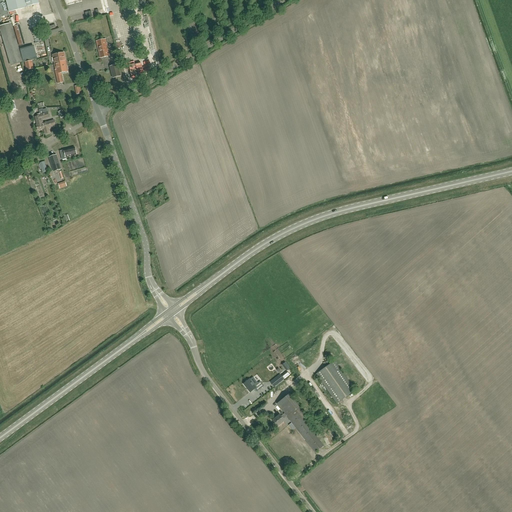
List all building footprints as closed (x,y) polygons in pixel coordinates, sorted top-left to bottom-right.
[(5,0),(9,12),(28,7),(27,6),(39,4),(38,0),(5,0)] [(101,9),(89,12),(91,19),(103,16),(101,9)] [(11,23),(0,26),(0,29),(10,66),(23,62),(11,23)] [(20,46),(27,44),(23,24),(16,26),(20,46)] [(109,56),(105,39),(96,42),(100,58),(109,56)] [(53,55),(55,65),(63,63),(63,64),(66,63),(64,53),(53,55)] [(32,61),(25,62),(27,71),(34,69),(32,61)] [(63,63),(55,65),(56,70),(55,70),(58,84),(63,83),(61,73),(67,72),(66,63),(63,64),(63,63)] [(121,76),(118,64),(110,67),(112,78),(121,76)] [(139,66),(133,68),(137,78),(152,73),(149,64),(139,67),(139,66)] [(37,131),(43,129),(45,134),(50,133),(49,128),(51,128),(51,127),(55,125),(54,120),(46,123),(46,122),(43,123),(42,119),(49,117),(48,115),(47,112),(47,109),(43,111),(42,109),(39,110),(39,112),(40,114),(36,115),(37,117),(35,117),(37,125),(36,125),(37,131)] [(75,148),(60,151),(62,160),(66,159),(66,157),(77,155),(76,154),(77,154),(76,151),(75,148)] [(54,172),(61,169),(56,155),(49,157),(54,172)] [(354,391),(334,362),(317,374),(337,403),(354,391)] [(284,380),(284,379),(280,374),(274,379),(270,382),(274,387),(278,384),(284,380)] [(250,380),(244,384),(250,392),(255,389),(256,391),(261,388),(258,384),(255,387),(250,380)] [(271,392),(265,395),(269,401),(274,398),(271,392)] [(283,419),(287,416),(315,452),(323,446),(304,421),(307,418),(289,395),(277,404),(285,414),(281,416),(280,415),(272,421),(277,427),(285,421),(283,419)]
